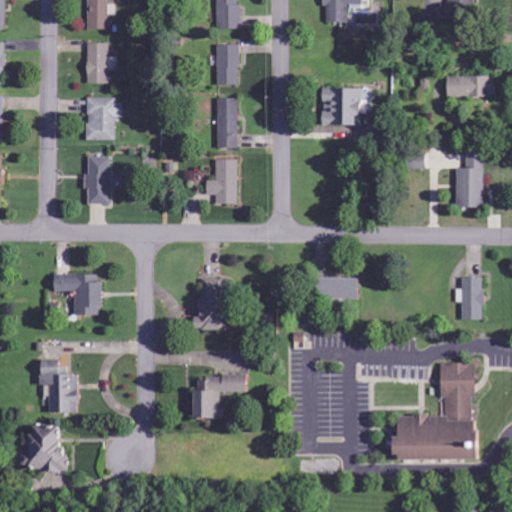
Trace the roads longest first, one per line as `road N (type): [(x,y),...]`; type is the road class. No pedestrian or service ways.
road 1 (residential): [(511,239),(0,234)]
road 2 (residential): [(284,237),(280,0)]
road 3 (residential): [(46,235),(48,0)]
road 4 (residential): [(144,236),(147,418),(133,457)]
